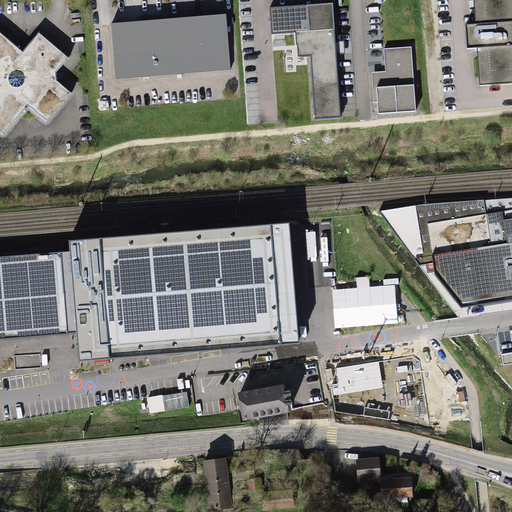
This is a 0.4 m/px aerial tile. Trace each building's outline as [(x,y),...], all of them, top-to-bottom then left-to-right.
[(425,35),(422,0),(386,0),(387,12),(381,12),(382,22),(388,22),(389,38),(425,35)] [(511,0),(483,0),(488,86),(511,84),(511,0)] [(333,3),(270,7),(272,34),(295,32),(296,44),(297,44),(298,57),(310,56),(315,118),(341,117),(333,3)] [(114,23),(117,78),(232,71),(229,16),(114,23)] [(0,132),(3,135),(27,107),(46,122),(70,93),(51,77),(67,58),(38,34),(23,52),(0,33),(0,132)] [(376,87),(379,112),(417,109),(411,47),(382,50),(385,86),(376,87)] [(431,110),(429,93),(417,94),(418,111),(431,110)] [(428,224),(485,214),(483,201),(453,201),(424,203),(380,212),(418,264),(434,262),(428,224)] [(511,210),(485,214),(428,224),(434,262),(437,277),(459,304),(511,295),(511,210)] [(290,221),(65,240),(66,250),(0,255),(0,337),(75,331),(76,345),(77,360),(301,341),(290,221)] [(335,411),(431,427),(420,359),(412,355),(335,368),(337,383),(331,385),(335,411)] [(284,393),(282,387),(239,395),(240,401),(242,408),(242,410),(243,415),(244,420),(287,411),(286,407),(292,405),(291,399),(290,392),(284,393)] [(299,462),(305,507),(319,505),(312,457),(310,457),(311,460),(299,462)] [(410,480),(379,482),(378,461),(357,462),(358,479),(367,479),(367,485),(371,485),(372,498),(411,495),(410,480)] [(253,511),(250,468),(163,475),(165,511),(253,511)] [(263,479),(252,482),(253,491),(265,489),(263,479)] [(292,492),(262,493),(263,508),(292,507),(292,492)]
